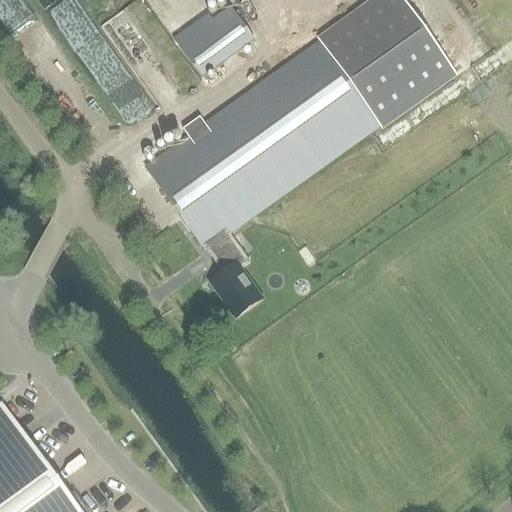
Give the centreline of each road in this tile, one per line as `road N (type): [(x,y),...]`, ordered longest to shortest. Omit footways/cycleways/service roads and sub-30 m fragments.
road 1 (unclassified): [(14,320),(74,202),(0,98)]
road 2 (unclassified): [(171,511),(110,453),(14,320)]
